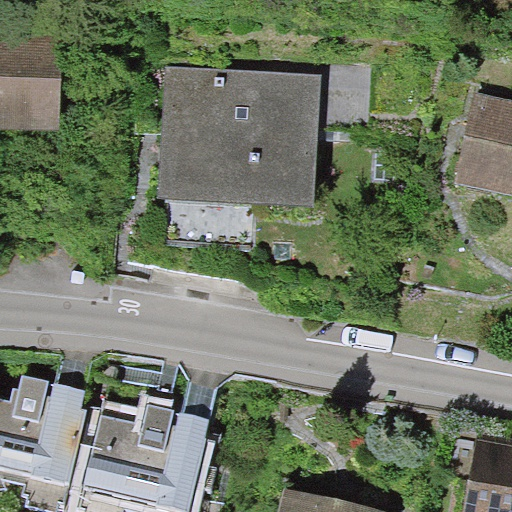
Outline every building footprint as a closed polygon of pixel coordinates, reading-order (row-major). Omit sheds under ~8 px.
[(0,137),(63,139),(65,38),(0,37),(0,137)] [(165,199),(319,210),(330,72),(175,61),(165,199)] [(461,187),(511,198),(511,101),(481,94),(461,187)] [(0,486),(67,499),(83,409),(0,394),(0,486)] [(87,496),(172,511),(189,511),(206,425),(103,407),(87,496)] [(511,511),(511,441),(482,437),(470,511),(511,511)] [(374,511),(288,493),(283,511),(374,511)]
